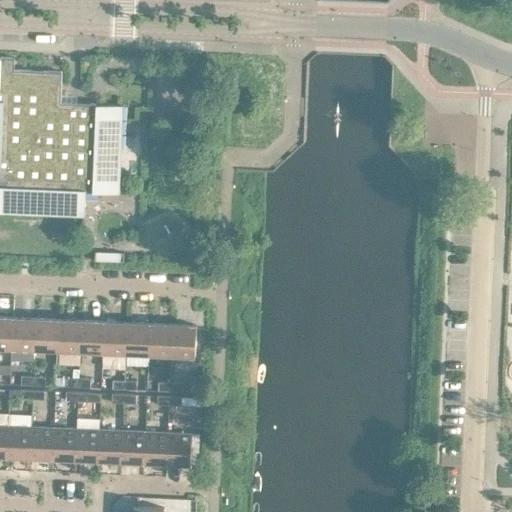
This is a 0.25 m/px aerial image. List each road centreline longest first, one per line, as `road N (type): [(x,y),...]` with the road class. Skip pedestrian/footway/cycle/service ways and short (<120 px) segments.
road 1 (residential): [(487,52),(472,511)]
road 2 (residential): [(221,293),(0,286)]
road 3 (unclassified): [(487,52),(424,33),(275,26)]
road 4 (unclassified): [(275,26),(244,12),(96,4)]
road 5 (unclassified): [(95,26),(275,26)]
road 6 (residential): [(100,511),(100,488),(212,491)]
